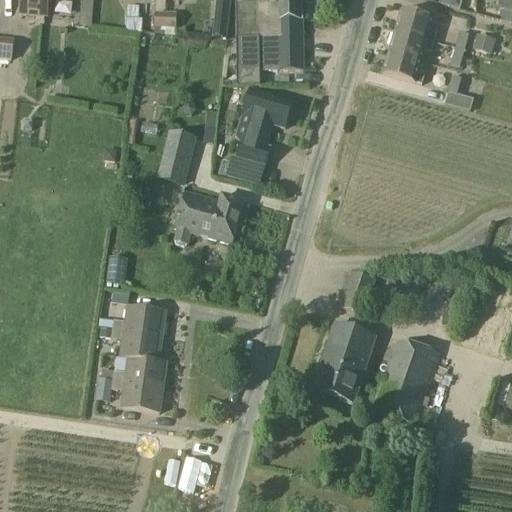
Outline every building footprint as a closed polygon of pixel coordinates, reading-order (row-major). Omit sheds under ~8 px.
[(77,3),(77,0),(19,0),(18,18),(46,21),(47,0),(52,0),(52,1),(77,3)] [(216,0),(212,38),(225,40),(229,0),(216,0)] [(240,0),(240,4),(234,4),(236,89),(259,88),(259,74),(279,74),(304,73),(302,22),(301,0),(240,0)] [(449,10),(451,0),(439,0),(437,6),(449,10)] [(463,1),(458,0),(451,0),(449,10),(459,13),(463,1)] [(511,0),(497,0),(498,12),(503,12),(510,12),(511,11),(511,0)] [(401,12),(394,34),(433,45),(436,37),(429,35),(433,22),(401,12)] [(510,12),(503,12),(500,24),(511,27),(511,14),(510,14),(510,12)] [(153,31),(165,31),(165,15),(154,15),(153,31)] [(165,31),(165,38),(175,38),(176,15),(165,15),(165,31)] [(125,20),(125,33),(125,34),(137,34),(138,21),(125,20)] [(433,45),(394,34),(388,55),(421,65),(425,53),(430,55),(433,45)] [(459,35),(454,51),(464,54),(469,38),(459,35)] [(494,42),(476,37),(472,51),(490,56),(494,42)] [(0,40),(0,62),(10,64),(13,42),(0,40)] [(464,54),(454,51),(449,67),(459,71),(464,54)] [(418,76),(421,65),(388,55),(381,76),(414,86),(415,86),(421,87),(424,78),(418,76)] [(461,82),(451,79),(449,86),(459,89),(461,82)] [(449,86),(446,96),(456,99),(459,89),(449,86)] [(242,117),(247,118),(235,161),(231,160),(225,180),(258,190),(270,150),(262,148),(265,137),(257,135),(260,125),(284,132),(293,105),(264,96),(263,98),(250,93),(242,117)] [(184,117),(191,118),(196,113),(194,106),(187,105),(182,110),(184,117)] [(207,113),(206,128),(216,129),(217,114),(207,113)] [(196,140),(168,133),(156,182),(184,189),(196,140)] [(115,165),(116,154),(104,152),(103,164),(115,165)] [(177,233),(173,245),(175,249),(184,251),(188,248),(191,237),(231,248),(244,203),(221,197),(218,205),(184,195),(174,232),(177,233)] [(107,274),(106,285),(124,288),(126,276),(107,274)] [(374,284),(360,280),(349,276),(337,312),(362,320),(374,284)] [(421,289),(407,285),(402,301),(416,305),(421,289)] [(125,308),(123,325),(113,323),(112,333),(162,340),(166,314),(125,308)] [(110,331),(111,324),(102,323),(100,330),(110,331)] [(375,341),(334,327),(311,393),(353,407),(375,341)] [(112,333),(100,331),(98,339),(110,341),(112,333)] [(110,341),(110,342),(120,344),(118,359),(126,360),(159,365),(159,364),(162,340),(112,333),(110,341)] [(415,428),(422,408),(430,411),(434,401),(426,397),(440,357),(395,340),(370,413),(415,428)] [(114,375),(113,384),(163,392),(167,366),(159,365),(126,360),(124,376),(114,375)] [(113,384),(114,375),(102,373),(100,382),(113,384)] [(163,392),(113,384),(100,382),(99,383),(96,402),(110,404),(111,393),(121,395),(119,411),(159,417),(163,392)] [(493,406),(503,410),(510,387),(500,384),(493,406)]
